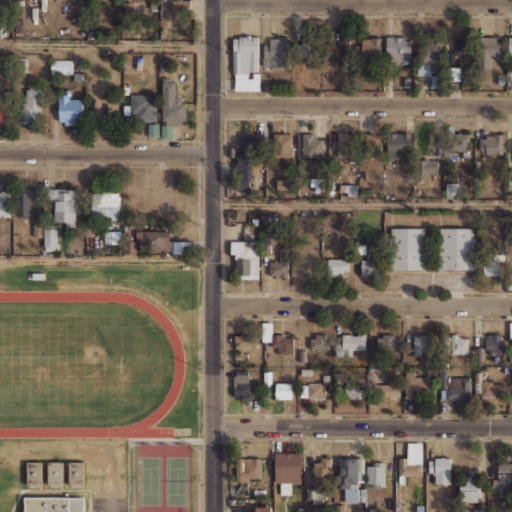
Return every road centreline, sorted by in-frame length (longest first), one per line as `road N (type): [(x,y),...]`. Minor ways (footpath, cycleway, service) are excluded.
road 1 (residential): [(213,0),(214,511)]
road 2 (residential): [(511,2),(213,3)]
road 3 (residential): [(511,104),(213,103)]
road 4 (residential): [(511,426),(214,426)]
road 5 (residential): [(511,304),(214,304)]
road 6 (residential): [(213,151),(0,151)]
